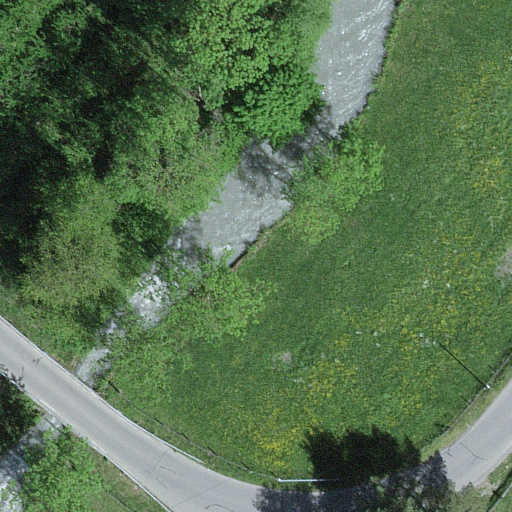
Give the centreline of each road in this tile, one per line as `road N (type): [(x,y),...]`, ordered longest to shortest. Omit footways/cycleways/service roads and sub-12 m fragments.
road 1 (unclassified): [(229,511),(0,345)]
road 2 (tertiary): [(403,511),(511,424)]
